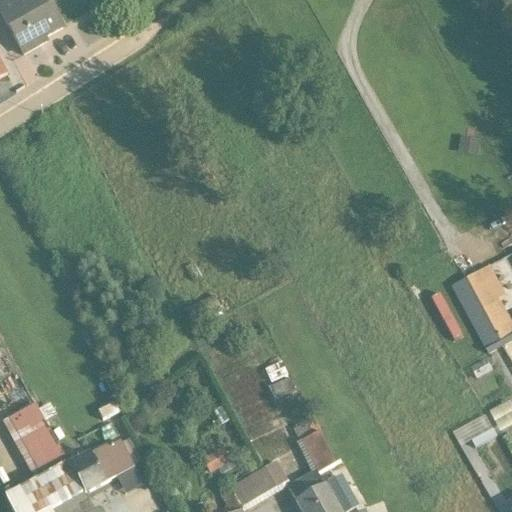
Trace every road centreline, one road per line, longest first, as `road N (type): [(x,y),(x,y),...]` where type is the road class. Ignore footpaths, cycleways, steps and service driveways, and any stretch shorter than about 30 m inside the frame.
road 1 (track): [(365,0),(348,35),(349,62),(444,229),(474,251)]
road 2 (residential): [(0,129),(148,34)]
